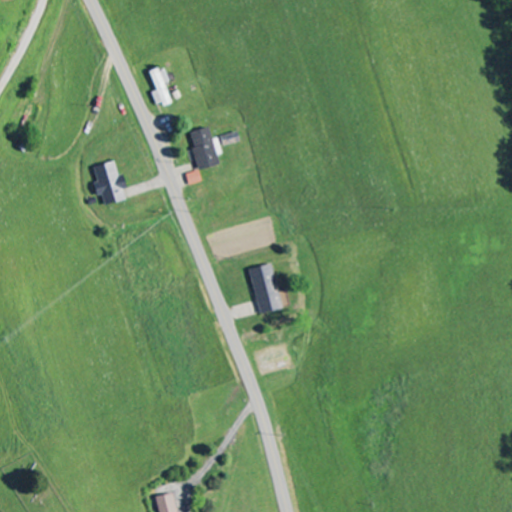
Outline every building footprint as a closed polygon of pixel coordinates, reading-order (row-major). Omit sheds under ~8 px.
[(148,74),(155,92),(151,93),(157,109),(171,103),(164,85),(169,82),(163,68),(148,74)] [(189,132),(198,171),(219,166),(217,156),(221,155),(218,138),(211,139),(209,128),(189,132)] [(104,206),(124,200),(122,191),(125,190),(121,175),(117,176),(113,162),(93,167),(97,183),(92,184),(96,197),(101,196),(104,206)] [(189,187),(202,183),(199,172),(186,175),(189,187)] [(247,270),(260,315),(282,309),(270,264),(247,270)]
